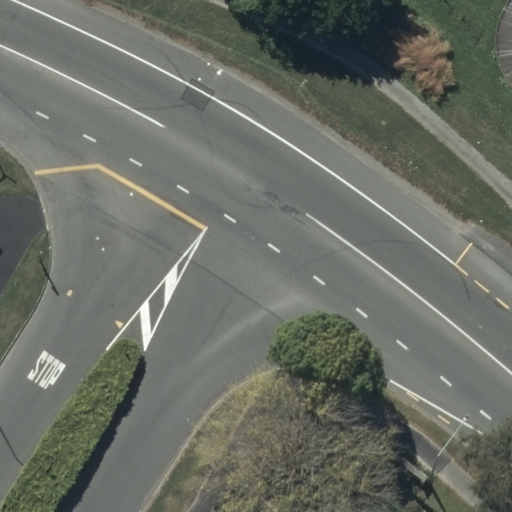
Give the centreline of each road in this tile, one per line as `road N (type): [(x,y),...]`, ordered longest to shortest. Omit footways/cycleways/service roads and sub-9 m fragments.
road 1 (tertiary): [(0,442),(181,132)]
road 2 (tertiary): [(309,217),(108,511)]
road 3 (secondary): [(511,375),(309,217)]
road 4 (secondary): [(181,132),(0,43)]
road 5 (secondary): [(309,217),(181,132)]
